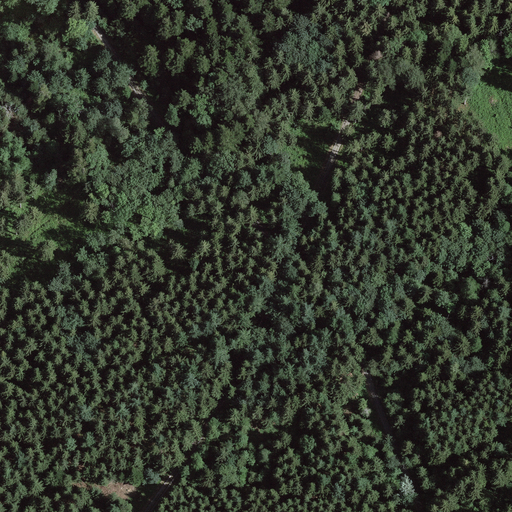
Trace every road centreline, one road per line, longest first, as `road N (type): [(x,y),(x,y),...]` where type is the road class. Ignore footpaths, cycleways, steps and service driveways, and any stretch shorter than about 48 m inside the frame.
road 1 (track): [(421,511),(379,395),(300,245),(171,133),(72,0)]
road 2 (track): [(391,0),(300,245),(239,377),(153,511)]
